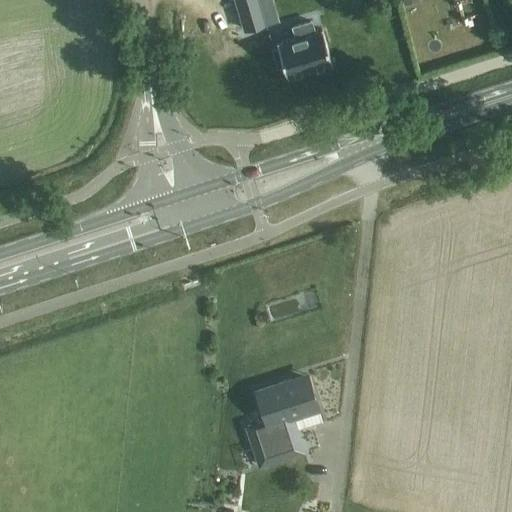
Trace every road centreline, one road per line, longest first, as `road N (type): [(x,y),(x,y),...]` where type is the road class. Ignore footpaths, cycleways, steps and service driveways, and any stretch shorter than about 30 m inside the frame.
road 1 (primary): [(186,229),(256,206),(403,132)]
road 2 (primary): [(403,132),(176,196)]
road 3 (unclassified): [(176,196),(162,152),(143,0)]
road 4 (primary): [(0,288),(186,229)]
road 5 (primary): [(176,196),(0,253)]
